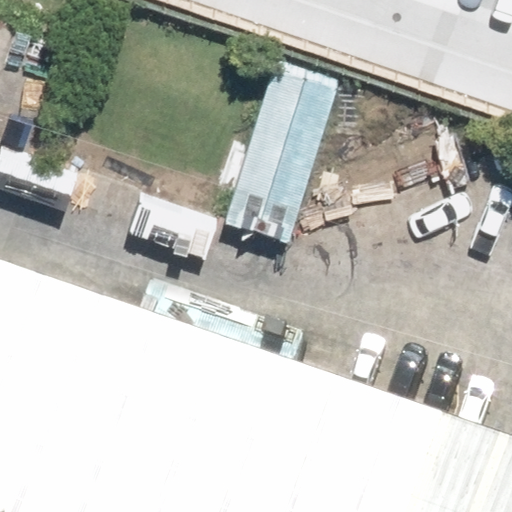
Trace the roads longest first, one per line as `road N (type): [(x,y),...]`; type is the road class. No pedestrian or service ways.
road 1 (unknown): [(0,188),(511,343)]
road 2 (residential): [(511,60),(343,0)]
